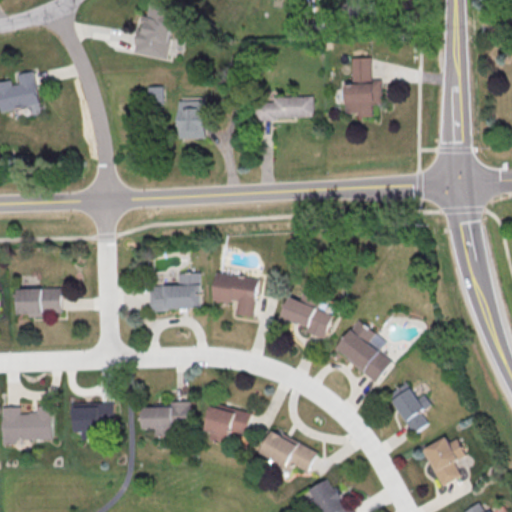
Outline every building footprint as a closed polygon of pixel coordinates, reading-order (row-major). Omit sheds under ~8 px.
[(349,0),(371,0),(372,28),(350,28),(349,0)] [(169,57),(175,18),(169,17),(171,6),(148,3),(144,30),(138,29),(135,52),(169,57)] [(353,57),(353,83),(346,83),(347,112),(362,112),(362,116),(374,115),(374,104),(383,103),(382,79),(372,79),(372,56),(353,57)] [(40,103),(34,71),(18,74),(19,79),(0,83),(0,101),(2,110),(40,103)] [(164,85),(149,86),(150,105),(165,105),(164,85)] [(274,98),(314,97),(315,117),(275,119),(275,121),(256,122),(255,104),(274,103),(274,98)] [(181,138),(208,137),(207,99),(180,99),(181,138)] [(218,273),(260,280),(255,318),(237,316),(240,301),(233,301),(233,304),(214,301),(218,273)] [(202,274),(203,309),(169,311),(169,313),(151,313),(150,288),(179,287),(179,274),(202,274)] [(61,289),(17,290),(18,316),(28,316),(28,318),(43,318),(43,314),(62,314),(61,289)] [(334,317),(324,340),(306,332),(308,328),(282,317),(291,298),(300,302),(304,294),(321,302),(318,310),(334,317)] [(360,321),(338,349),(349,358),(348,360),(377,383),(393,362),(370,344),(377,335),(360,321)] [(426,394),(419,398),(408,382),(389,394),(415,433),(429,423),(421,411),(432,404),(426,394)] [(172,403),(192,402),(193,427),(175,428),(175,437),(158,437),(157,430),(145,430),(144,409),(172,408),(172,403)] [(253,412),(213,402),(207,429),(213,431),(212,439),(225,441),(227,431),(248,436),(253,412)] [(70,405),(114,403),(115,427),(101,428),(101,441),(81,441),(81,434),(76,434),(75,422),(71,422),(70,405)] [(2,408),(3,446),(16,446),(16,441),(52,440),(51,407),(36,407),(36,414),(20,415),(20,408),(2,408)] [(274,433),(262,455),(287,469),(291,463),(308,473),(319,454),(300,444),(299,446),(274,433)] [(426,450),(447,438),(450,443),(457,439),(467,456),(454,464),(462,476),(443,487),(425,455),(428,453),(426,450)] [(354,511),(350,502),(345,504),(332,478),(312,487),(324,511),(354,511)] [(492,511),(492,510),(489,511),(486,511),(479,502),(463,511),(492,511)]
